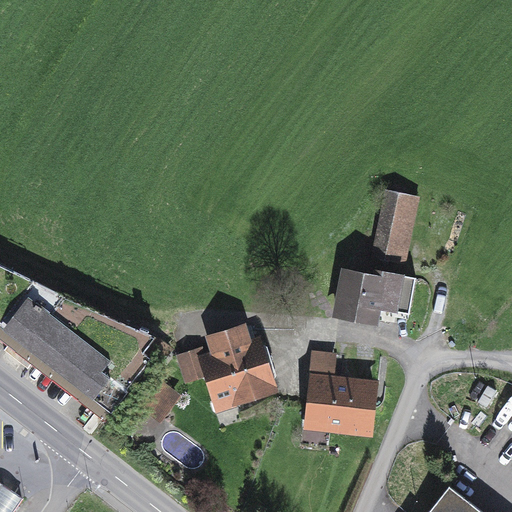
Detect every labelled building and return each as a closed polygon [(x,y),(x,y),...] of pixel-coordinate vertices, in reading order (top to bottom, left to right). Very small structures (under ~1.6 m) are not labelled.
[(388,192),(374,256),(396,261),(409,197),(388,192)] [(396,261),(404,262),(417,198),(409,197),(396,261)] [(158,337),(41,285),(0,264),(0,326),(21,343),(112,414),(140,378),(156,358),(147,352),(155,340),(158,337)] [(368,277),(345,273),(338,313),(375,319),(377,308),(409,314),(416,278),(370,270),(368,277)] [(237,405),(236,401),(273,389),(258,342),(248,345),(242,326),(210,336),(217,355),(204,359),(208,373),(217,401),(213,403),(216,412),(237,405)] [(161,363),(170,352),(155,340),(147,352),(156,358),(161,363)] [(201,351),(179,358),(187,380),(208,373),(204,359),(201,351)] [(335,355),(312,353),(309,378),(314,378),(333,380),(335,355)] [(369,432),(374,385),(333,380),(314,378),(310,416),(330,418),(329,428),(369,432)] [(160,379),(138,407),(161,424),(182,396),(160,379)] [(309,426),(329,428),(330,418),(310,416),(309,426)] [(0,511),(12,511),(22,499),(0,484),(0,511)] [(483,511),(449,486),(429,511),(483,511)]
